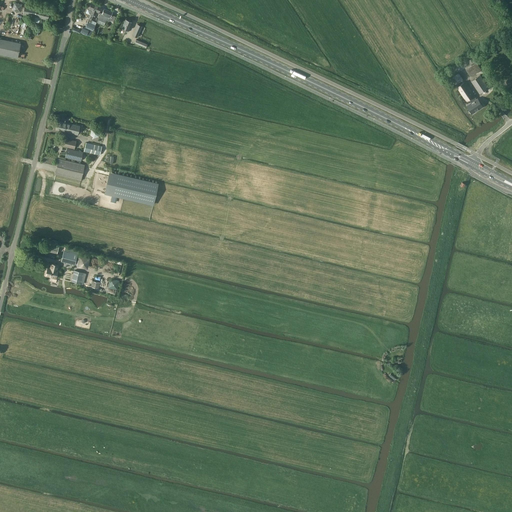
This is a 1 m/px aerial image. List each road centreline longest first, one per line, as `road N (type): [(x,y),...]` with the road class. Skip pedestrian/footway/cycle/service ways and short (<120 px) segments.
road 1 (track): [(388,364),(360,384),(168,341),(115,319),(35,306),(4,287)]
road 2 (primary): [(473,164),(128,0)]
road 3 (track): [(382,511),(469,162)]
road 4 (unclassified): [(0,307),(74,0)]
